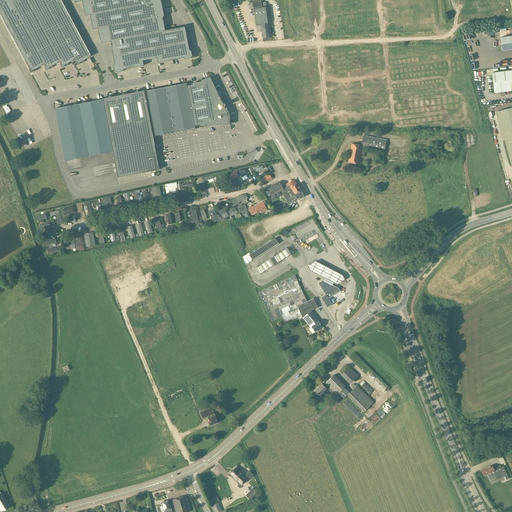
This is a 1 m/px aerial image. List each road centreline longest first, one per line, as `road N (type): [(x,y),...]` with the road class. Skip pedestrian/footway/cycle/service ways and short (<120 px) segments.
road 1 (tertiary): [(56,511),(195,468),(350,329)]
road 2 (unclassified): [(40,100),(77,194),(242,161),(251,143)]
road 3 (secondary): [(481,511),(410,337)]
road 4 (track): [(327,42),(447,37),(456,22)]
road 5 (secondary): [(346,240),(275,131)]
